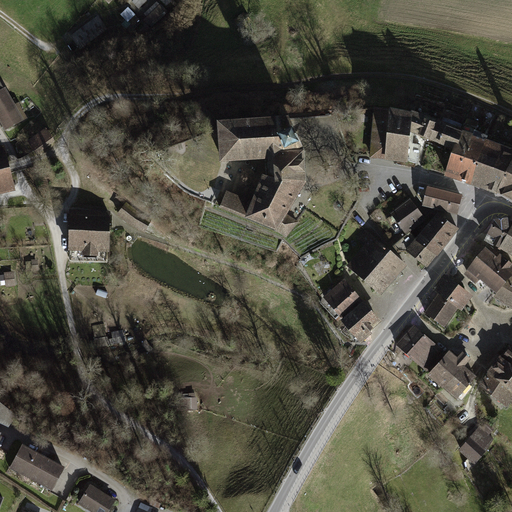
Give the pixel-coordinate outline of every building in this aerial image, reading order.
[(146,16),(142,20),(149,27),(166,10),(157,1),(144,14),(146,16)] [(133,14),(128,9),(122,15),(127,19),(133,14)] [(251,22),(245,14),(235,22),(241,29),(251,22)] [(97,16),(71,35),(79,47),(105,27),(97,16)] [(0,80),(0,121),(5,130),(24,120),(5,87),(4,88),(0,80)] [(33,105),(27,110),(36,119),(41,114),(33,105)] [(394,159),(407,161),(410,130),(411,109),(389,105),(389,106),(373,105),(369,157),(388,159),(394,159)] [(410,130),(453,147),(459,127),(412,108),(411,109),(410,130)] [(217,118),(217,130),(219,161),(268,158),(282,150),(305,148),(298,134),(291,120),(288,114),(217,118)] [(27,141),(37,154),(56,141),(46,127),(27,141)] [(457,178),(472,132),(459,127),(453,147),(444,174),(450,176),(457,178)] [(472,132),(457,178),(463,180),(471,183),(486,137),(472,132)] [(511,146),(486,137),(471,183),(496,192),(511,158),(511,146)] [(0,145),(0,194),(16,190),(10,166),(4,145),(0,145)] [(284,237),(286,238),(299,222),(297,220),(287,214),(303,191),(307,185),(305,148),(282,150),(268,158),(269,169),(274,169),(275,176),(263,173),(261,178),(251,199),(235,193),(227,190),(226,193),(220,206),(275,230),(284,237)] [(511,158),(496,192),(511,200),(511,158)] [(463,194),(427,185),(423,206),(458,214),(463,194)] [(425,218),(410,198),(391,213),(406,233),(425,218)] [(139,214),(126,204),(118,214),(132,224),(145,231),(151,221),(139,214)] [(111,210),(70,208),(69,249),(83,250),(83,254),(84,254),(84,257),(97,258),(98,254),(99,255),(99,251),(110,251),(111,210)] [(437,212),(415,239),(436,255),(437,256),(458,229),(437,212)] [(508,216),(494,217),(494,219),(484,239),(499,247),(507,232),(511,224),(511,219),(508,218),(508,216)] [(406,266),(367,231),(359,239),(365,245),(347,265),(380,295),(406,266)] [(511,254),(511,235),(507,232),(499,247),(511,254)] [(427,267),(436,255),(415,239),(406,250),(427,267)] [(485,245),(477,255),(490,266),(493,269),(504,257),(491,246),(489,249),(485,245)] [(480,278),(490,266),(477,255),(467,269),(466,270),(464,273),(476,283),(480,278)] [(511,261),(505,256),(504,257),(493,269),(490,266),(480,278),(484,281),(496,292),(511,274),(511,261)] [(14,272),(4,273),(6,288),(16,287),(14,272)] [(433,289),(438,292),(459,308),(462,310),(468,302),(473,295),(444,274),(433,289)] [(511,274),(496,292),(493,296),(511,307),(511,274)] [(323,297),(342,318),(363,299),(344,278),(323,297)] [(444,327),(459,308),(438,292),(424,312),(444,327)] [(381,320),(363,299),(342,318),(340,319),(361,342),(372,333),(370,330),(381,320)] [(395,344),(407,354),(425,333),(413,324),(395,344)] [(437,344),(425,333),(407,354),(427,371),(445,351),(437,344)] [(511,345),(502,356),(511,363),(511,345)] [(428,374),(445,389),(465,366),(471,358),(463,351),(458,357),(449,349),(447,352),(428,374)] [(511,363),(502,356),(499,354),(487,371),(488,372),(511,389),(511,363)] [(476,375),(465,366),(445,389),(456,398),(476,375)] [(511,400),(511,389),(488,372),(483,379),(479,385),(507,406),(511,400)] [(186,398),(187,409),(198,409),(197,397),(196,397),(196,393),(189,393),(189,397),(186,398)] [(0,422),(9,427),(17,415),(0,402),(0,422)] [(486,422),(481,427),(490,434),(495,429),(486,422)] [(480,425),(458,450),(475,464),(490,447),(494,438),(490,434),(481,427),(480,425)] [(63,466),(17,442),(5,465),(51,490),(63,466)] [(108,511),(115,501),(89,485),(77,504),(89,511),(108,511)]
